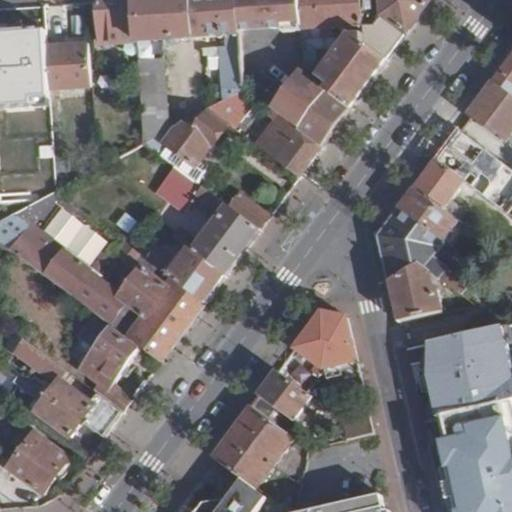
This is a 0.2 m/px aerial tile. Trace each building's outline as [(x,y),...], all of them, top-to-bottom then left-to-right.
[(248,88),(244,32),(241,0),(159,0),(138,1),(141,44),(238,37),(239,47),(218,50),(218,55),(223,57),(225,101),(249,88),(248,88)] [(241,0),(244,32),(306,28),(305,6),(293,7),(286,14),(267,15),(266,0),(241,0)] [(293,7),(305,6),(304,0),(266,0),(267,15),(286,14),(293,7)] [(306,28),(306,29),(335,28),(366,27),(364,0),(304,0),(305,6),(306,28)] [(364,0),(366,27),(367,37),(368,44),(391,61),(435,5),(431,0),(364,0)] [(141,44),(138,1),(102,4),(105,46),(141,44)] [(306,29),(307,40),(335,38),(335,28),(306,29)] [(13,33),(13,31),(0,31),(0,69),(13,69),(13,77),(25,77),(24,67),(32,67),(30,33),(13,33)] [(356,37),(323,81),(357,106),(391,61),(368,44),(367,37),(356,37)] [(335,38),(307,40),(309,71),(317,76),(322,69),(318,65),(319,52),(339,50),(340,44),(347,43),(347,38),(335,38)] [(93,47),(52,50),(54,92),(95,90),(93,47)] [(166,62),(142,63),(146,143),(148,144),(170,131),(166,62)] [(511,63),(496,85),(511,96),(511,63)] [(277,110),(326,147),(354,110),(310,77),(305,74),(298,83),(277,110)] [(511,96),(496,85),(471,118),(503,143),(511,132),(511,96)] [(261,98),(249,88),(225,101),(213,108),(232,122),(236,127),(239,129),(257,105),(261,98)] [(267,112),(272,106),(261,98),(257,105),(267,112)] [(326,147),(277,110),(272,106),(267,112),(277,118),(258,144),(304,178),(326,147)] [(170,131),(148,144),(179,167),(189,174),(196,165),(198,166),(216,145),(231,126),(213,113),(210,116),(205,112),(170,131)] [(460,131),(437,162),(476,192),(505,214),(511,204),(511,180),(506,187),(502,183),(497,188),(491,183),(506,166),(460,131)] [(437,162),(416,191),(462,225),(469,218),(451,202),(461,190),(471,197),(476,192),(437,162)] [(189,174),(179,167),(161,193),(188,212),(194,203),(211,217),(208,222),(216,228),(211,235),(207,232),(204,236),(208,239),(197,252),(230,276),(264,231),(234,208),(189,174)] [(103,214),(114,189),(97,181),(86,207),(103,214)] [(380,238),(390,280),(415,269),(421,273),(451,296),(461,281),(426,255),(438,239),(445,244),(462,225),(416,191),(380,238)] [(0,213),(0,224),(4,223),(41,202),(36,193),(0,213)] [(264,231),(273,218),(242,196),(234,208),(264,231)] [(4,223),(0,224),(0,240),(115,327),(129,306),(148,320),(133,340),(165,364),(210,305),(151,260),(144,255),(126,241),(117,253),(137,267),(140,264),(147,270),(126,298),(96,275),(96,273),(35,227),(25,238),(4,223)] [(177,238),(191,248),(197,240),(184,230),(177,238)] [(144,255),(151,260),(161,248),(154,242),(144,255)] [(210,305),(230,276),(197,252),(196,251),(193,256),(187,252),(179,262),(161,248),(151,260),(210,305)] [(193,256),(196,251),(191,248),(187,252),(193,256)] [(415,269),(390,280),(400,325),(437,316),(432,294),(417,282),(421,273),(415,269)] [(437,316),(400,325),(405,343),(454,332),(451,313),(437,316)] [(326,314),(300,350),(328,374),(339,372),(337,365),(357,360),(348,319),(326,314)] [(475,334),(451,339),(454,352),(455,359),(436,363),(444,398),(465,395),(467,400),(488,396),(486,388),(504,385),(510,380),(510,378),(509,371),(502,369),(496,371),(492,354),(480,357),(478,347),(507,341),(505,327),(475,334)] [(102,397),(128,414),(136,403),(118,388),(143,354),(114,331),(85,371),(105,387),(99,394),(102,397)] [(74,375),(16,332),(8,343),(49,375),(51,379),(56,376),(71,380),(74,375)] [(337,365),(339,372),(341,379),(360,374),(357,360),(337,365)] [(29,368),(24,376),(109,440),(120,425),(95,407),(67,385),(61,392),(29,368)] [(320,397),(287,371),(261,406),(300,435),(308,424),(303,419),(320,397)] [(360,374),(341,379),(334,381),(337,397),(364,390),(360,374)] [(109,440),(24,376),(19,381),(25,386),(11,404),(91,464),(109,440)] [(102,397),(95,407),(120,425),(128,414),(102,397)] [(511,456),(511,404),(498,407),(504,431),(510,457),(511,456)] [(300,435),(261,406),(223,457),(250,477),(263,487),(300,435)] [(498,407),(439,420),(444,444),(504,431),(498,407)] [(374,435),(370,419),(341,426),(344,442),(372,436),(374,435)] [(14,472),(47,496),(72,461),(26,427),(5,456),(19,466),(14,472)] [(511,456),(510,457),(504,431),(444,444),(450,469),(452,468),(458,493),(511,481),(511,456)] [(444,470),(449,495),(458,493),(452,468),(450,469),(444,470)] [(204,511),(266,511),(275,499),(250,480),(233,501),(211,504),(204,511)] [(511,511),(511,481),(458,493),(462,511),(511,511)] [(462,511),(458,493),(449,495),(453,511),(462,511)] [(389,511),(385,495),(307,511),(389,511)]
